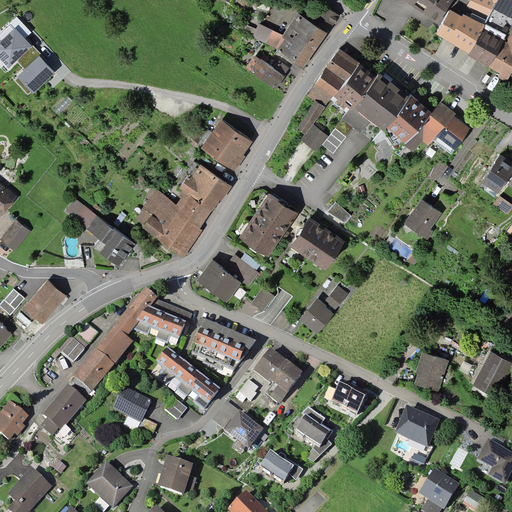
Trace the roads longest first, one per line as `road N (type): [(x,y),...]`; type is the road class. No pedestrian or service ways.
road 1 (residential): [(173,269),(185,294),(202,304),(485,433)]
road 2 (tertiary): [(353,17),(210,244),(173,269)]
road 3 (residential): [(353,17),(511,122)]
road 4 (tertiary): [(103,295),(49,334),(0,387)]
